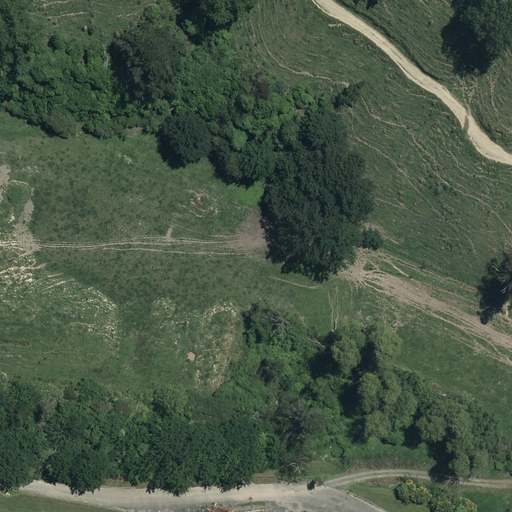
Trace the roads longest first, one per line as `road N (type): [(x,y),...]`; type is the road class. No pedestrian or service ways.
road 1 (track): [(0,475),(137,500),(325,488),(367,473),(492,483),(511,476)]
road 2 (track): [(511,156),(486,145),(454,101),(323,0)]
